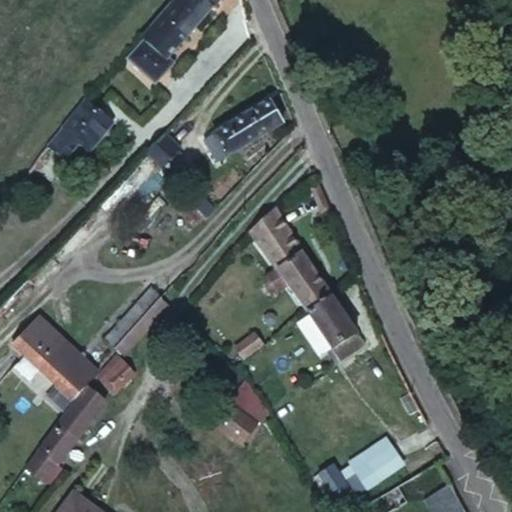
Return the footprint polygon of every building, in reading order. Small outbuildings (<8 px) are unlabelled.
[(205,0),(164,0),(147,22),(152,27),(137,46),(165,67),(181,46),(174,41),(205,0)] [(95,85),(57,138),(81,155),(100,131),(109,137),(128,112),(95,85)] [(272,96),(204,134),(216,158),(284,120),(272,96)] [(166,136),(142,161),(164,182),(188,157),(166,136)] [(278,214),(253,234),(275,270),(270,273),(266,277),(263,281),(261,289),(262,292),(264,295),(271,298),(278,297),(286,290),(304,316),(329,297),(278,214)] [(366,356),(329,297),(304,316),(308,322),(330,356),(341,372),(366,356)] [(102,350),(112,359),(160,307),(151,298),(102,350)] [(160,307),(112,359),(124,369),(179,311),(168,299),(160,307)] [(330,356),(308,322),(295,331),(317,365),(330,356)] [(83,392),(92,380),(33,328),(10,354),(22,367),(9,381),(59,428),(83,392)] [(248,331),(228,345),(235,356),(255,342),(248,331)] [(112,359),(92,380),(115,400),(134,378),(124,369),(112,359)] [(107,411),(83,392),(59,428),(31,468),(49,483),(107,411)] [(253,428),(225,405),(211,426),(238,446),(253,428)] [(377,434),(354,450),(371,475),(394,459),(377,434)] [(405,478),(381,496),(392,511),(416,494),(405,478)] [(470,511),(452,481),(426,498),(434,511),(470,511)] [(101,511),(79,493),(63,511),(101,511)]
